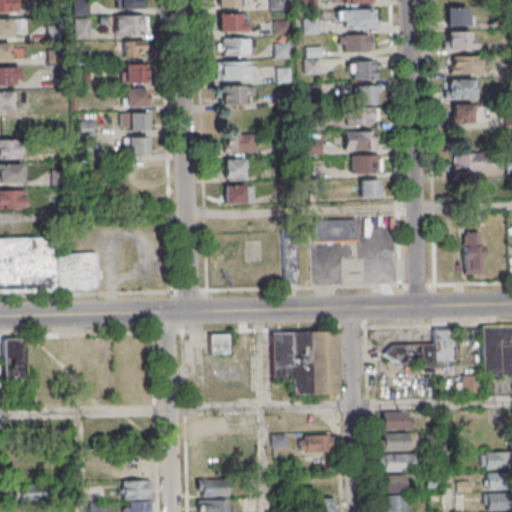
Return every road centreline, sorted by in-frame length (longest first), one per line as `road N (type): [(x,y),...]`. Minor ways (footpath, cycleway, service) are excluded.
road 1 (tertiary): [(511,303),(0,316)]
road 2 (residential): [(193,312),(182,0)]
road 3 (residential): [(422,307),(410,0)]
road 4 (residential): [(358,511),(352,308)]
road 5 (residential): [(177,511),(173,312)]
